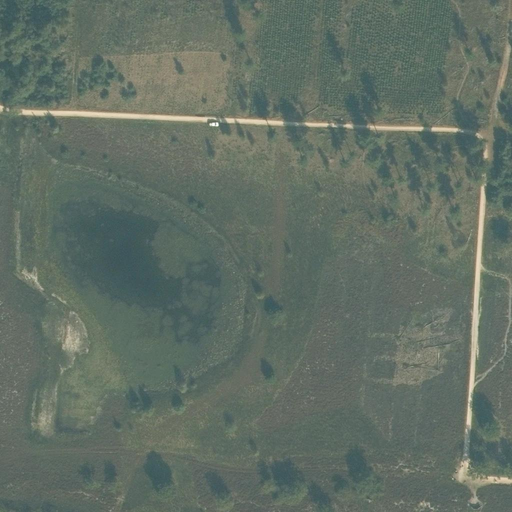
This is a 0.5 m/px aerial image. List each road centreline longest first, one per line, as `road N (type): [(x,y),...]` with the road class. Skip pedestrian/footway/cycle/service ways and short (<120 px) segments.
road 1 (track): [(480,133),(0,112)]
road 2 (track): [(511,483),(465,480),(492,137)]
road 3 (track): [(492,137),(500,0)]
